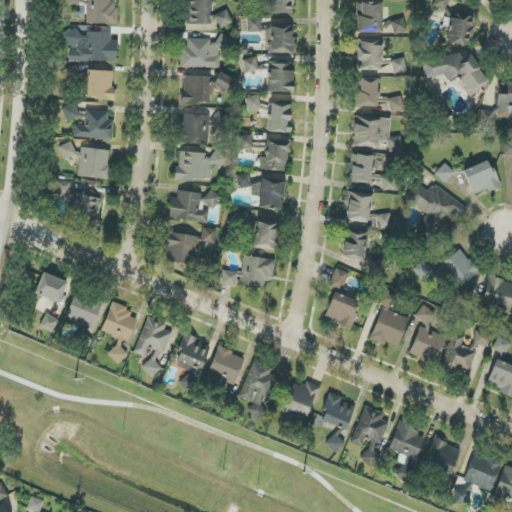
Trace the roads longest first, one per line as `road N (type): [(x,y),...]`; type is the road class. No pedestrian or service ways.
road 1 (residential): [(14,222),(511,433)]
road 2 (residential): [(287,337),(313,209),(326,0)]
road 3 (secondary): [(0,277),(14,222),(33,0)]
road 4 (residential): [(116,268),(139,185),(145,0)]
